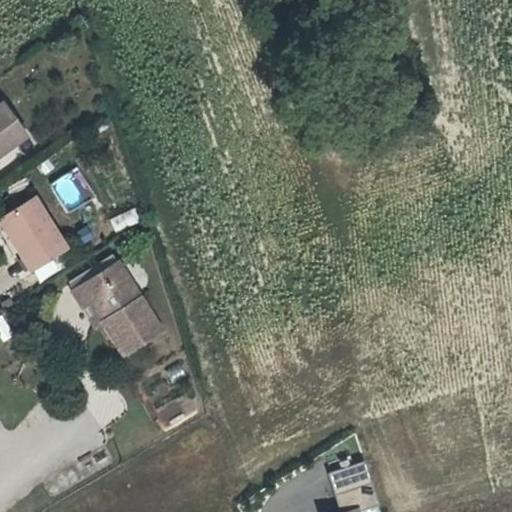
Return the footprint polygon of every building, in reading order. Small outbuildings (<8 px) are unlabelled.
[(0,157),(25,141),(3,108),(0,109),(0,157)] [(35,202),(0,223),(0,226),(30,274),(67,252),(35,202)] [(95,304),(109,326),(128,356),(162,335),(120,267),(76,294),(86,310),(95,304)] [(99,331),(109,326),(95,304),(86,310),(99,331)] [(153,403),(161,424),(192,413),(184,392),(153,403)]
